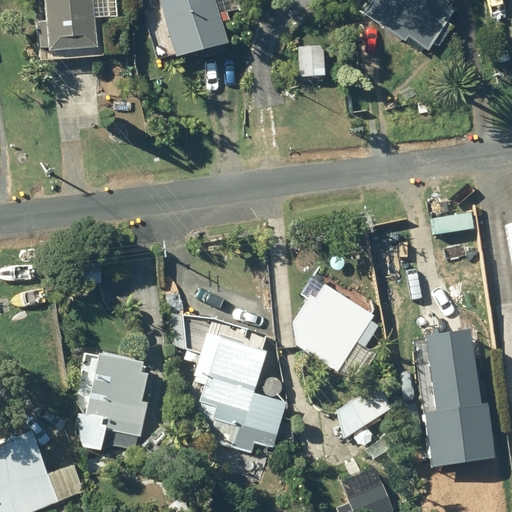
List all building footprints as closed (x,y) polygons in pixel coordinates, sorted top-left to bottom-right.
[(45,0),(47,24),(39,25),(41,54),(50,52),(51,56),(99,53),(96,22),(111,20),(110,2),(117,1),(116,0),(45,0)] [(180,0),(162,6),(179,63),(230,49),(223,26),(230,24),(227,14),(220,16),(215,0),(180,0)] [(436,0),(372,0),(362,15),(406,47),(410,41),(429,55),(434,46),(440,50),(454,28),(448,24),(455,13),(436,0)] [(318,77),(329,76),(326,44),(299,46),(304,93),(319,92),(318,77)] [(69,290),(101,286),(99,265),(67,270),(69,290)] [(358,386),(377,356),(365,348),(379,327),(372,323),(374,318),(326,289),(316,303),(311,299),(293,327),(306,335),(297,349),(337,375),(338,373),(358,386)] [(225,292),(217,310),(260,329),(268,311),(225,292)] [(421,315),(437,422),(445,422),(447,433),(460,431),(458,420),(484,415),(476,358),(472,359),(470,344),(466,345),(462,309),(421,315)] [(205,389),(197,417),(244,431),(268,356),(208,339),(194,386),(205,389)] [(85,356),(70,432),(84,435),(82,448),(99,451),(101,446),(135,453),(138,439),(141,441),(149,408),(143,406),(149,380),(142,379),(144,369),(85,356)] [(347,441),(393,411),(377,387),(332,417),(347,441)] [(402,391),(404,413),(417,411),(415,389),(402,391)] [(257,399),(247,432),(274,440),(283,407),(257,399)] [(164,428),(142,447),(172,480),(193,460),(164,428)] [(408,455),(420,454),(419,438),(407,439),(408,455)] [(0,511),(40,511),(57,506),(34,439),(0,449),(0,511)] [(429,455),(408,458),(410,474),(416,473),(417,482),(414,483),(417,504),(437,501),(429,455)]
